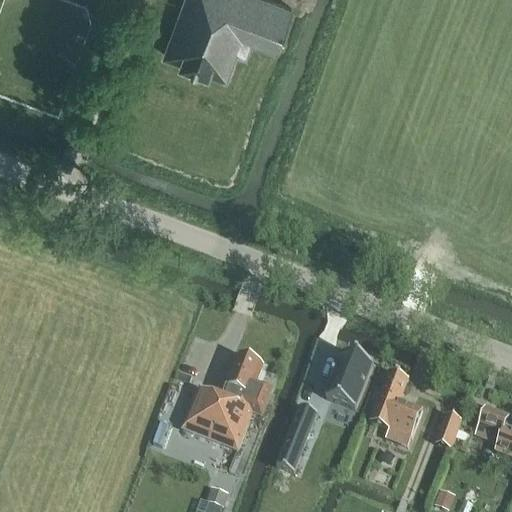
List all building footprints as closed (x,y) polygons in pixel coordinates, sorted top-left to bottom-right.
[(292,8),(273,1),(270,0),(184,0),(163,56),(227,80),(243,37),(276,50),(292,8)] [(313,356),(300,391),(320,398),(333,363),(313,356)] [(332,386),(326,401),(356,413),(374,368),(371,367),(373,364),(358,358),(357,362),(344,357),(338,372),(337,371),(331,385),(332,386)] [(198,392),(182,431),(239,454),(255,415),(263,418),(272,395),(270,391),(259,387),(266,369),(254,364),(253,360),(247,358),(243,360),(239,358),(227,390),(231,391),(226,403),(198,392)] [(389,375),(370,425),(412,441),(423,413),(400,404),(409,382),(389,375)] [(299,409),(275,469),(293,476),(316,417),(299,409)] [(511,432),(504,430),(508,419),(486,409),(475,435),(498,445),(494,453),(511,460),(511,432)] [(450,454),(462,425),(446,418),(434,447),(450,454)] [(206,505),(221,510),(226,495),(211,490),(206,505)] [(449,511),(455,499),(441,493),(435,508),(444,511),(449,511)] [(488,511),(503,511),(506,502),(491,499),(488,511)]
